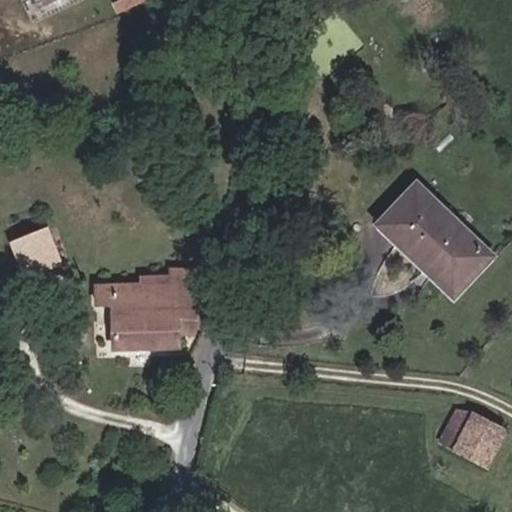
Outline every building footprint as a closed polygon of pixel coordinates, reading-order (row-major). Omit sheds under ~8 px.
[(491,256),(416,185),(379,225),(454,296),(491,256)] [(63,264),(48,228),(10,243),(24,280),(63,264)] [(194,336),(202,271),(169,270),(169,277),(139,278),(139,285),(96,286),(96,305),(113,304),(114,350),(179,347),(179,333),(194,336)] [(452,449),(471,413),(457,412),(441,443),(452,449)] [(486,467),(505,432),(471,413),(452,449),(486,467)]
